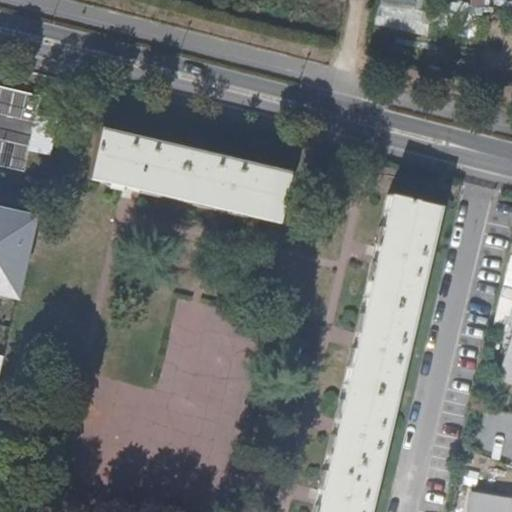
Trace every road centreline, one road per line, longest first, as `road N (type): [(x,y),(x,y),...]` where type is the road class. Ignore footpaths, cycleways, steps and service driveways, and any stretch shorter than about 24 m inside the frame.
road 1 (residential): [(491,155),(327,100),(0,15)]
road 2 (residential): [(0,43),(324,126),(491,155)]
road 3 (residential): [(491,155),(408,511)]
